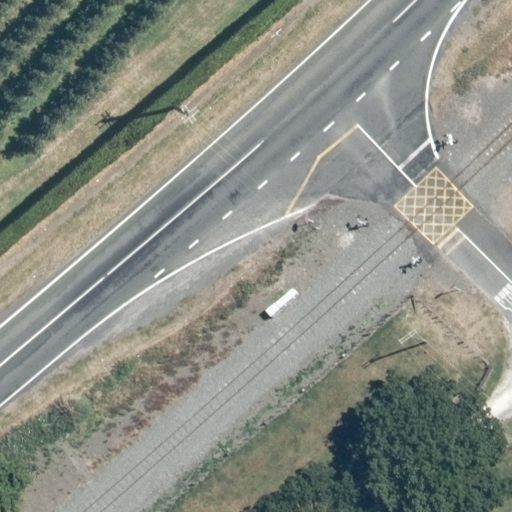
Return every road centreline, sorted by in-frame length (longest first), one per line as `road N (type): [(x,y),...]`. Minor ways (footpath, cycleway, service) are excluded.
road 1 (secondary): [(326,87),(0,365)]
road 2 (unclassified): [(326,87),(511,277)]
road 3 (secondary): [(413,0),(326,87)]
